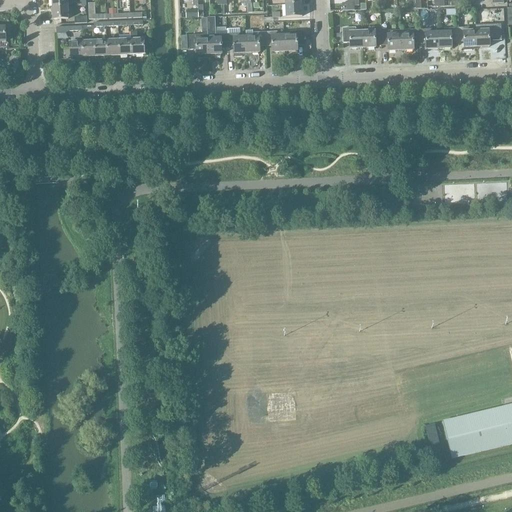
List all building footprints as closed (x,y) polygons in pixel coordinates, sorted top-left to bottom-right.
[(347,0),(348,3),(342,4),(342,11),(354,11),(354,6),(353,0),(347,0)] [(95,4),(88,4),(89,20),(106,20),(106,15),(95,15),(95,4)] [(302,5),(285,6),(285,18),(302,17),(302,5)] [(68,7),(53,7),(53,20),(68,19),(68,7)] [(215,18),(207,18),(208,28),(209,56),(215,55),(215,57),(220,57),(220,55),(222,55),(221,49),(228,49),(227,35),(227,32),(216,33),(215,18)] [(483,31),(476,31),(477,48),(489,47),(489,41),(496,41),(495,24),(482,25),(483,31)] [(203,36),(189,36),(190,50),(196,50),(196,56),(198,56),(198,58),(199,59),(202,59),(203,58),(203,56),(208,56),(209,56),(208,28),(203,29),(203,36)] [(375,42),(381,42),(381,32),(382,32),(381,28),(369,28),(369,32),(362,32),(363,49),(376,48),(375,42)] [(445,33),(438,33),(439,49),(452,49),(451,43),(458,42),(457,28),(445,29),(445,33)] [(469,28),(457,28),(458,42),(464,42),(464,48),(477,48),(476,31),(469,31),(469,28)] [(350,49),(363,49),(362,32),(355,32),(355,29),(343,29),(343,34),(343,43),(350,43),(350,49)] [(419,30),(400,31),(401,51),(414,50),(413,44),(420,44),(419,30)] [(431,30),(419,30),(420,44),(426,44),(426,50),(439,49),(438,33),(431,33),(431,30)] [(266,47),(265,33),(253,34),(252,31),(246,31),(246,37),(247,54),(260,53),(259,47),(266,47)] [(284,36),(285,52),(297,52),(297,46),(304,45),(303,31),(290,32),(291,35),(284,36)] [(400,31),(382,32),(381,32),(381,42),(382,46),(388,45),(388,52),(401,51),(400,31)] [(132,56),(144,55),(144,39),(137,40),(137,32),(131,32),(131,40),(132,56)] [(265,33),(266,47),(272,47),(272,53),(285,52),(284,36),(277,36),(277,32),(265,33)] [(239,34),(227,35),(228,49),(234,48),(234,57),(242,57),(242,54),(247,54),(246,37),(239,38),(239,34)] [(83,58),(82,42),(81,43),(80,39),(74,39),(74,43),(70,43),(70,51),(68,51),(66,53),(66,60),(69,62),(76,62),(78,60),(78,59),(83,58)] [(131,40),(119,41),(120,57),(132,56),(131,40)] [(107,41),(94,42),(95,58),(96,58),(96,59),(98,60),(102,60),(103,59),(103,57),(108,57),(107,41)] [(119,41),(107,41),(108,57),(120,57),(119,41)] [(94,42),(82,42),(83,58),(95,58),(94,42)] [(511,404),(443,422),(452,459),(511,444),(511,404)]
